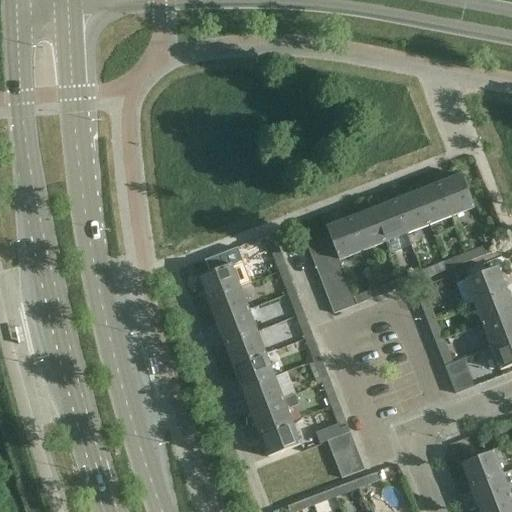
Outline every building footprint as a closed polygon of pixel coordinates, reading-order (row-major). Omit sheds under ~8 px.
[(463,176),(440,185),(452,218),(475,209),(463,176)] [(440,185),(418,193),(430,226),(452,218),(440,185)] [(407,235),(430,226),(418,193),(395,202),(407,235)] [(386,244),(407,235),(395,202),(373,211),(386,244)] [(363,253),(386,244),(373,211),(350,220),(363,253)] [(327,229),(331,239),(335,250),(340,261),(340,262),(363,253),(350,220),(327,229)] [(309,247),(313,259),(335,250),(331,239),(309,247)] [(470,262),(492,254),(489,246),(467,255),(470,262)] [(289,270),(280,247),(272,250),(281,274),(289,270)] [(313,259),(317,270),(340,261),(335,250),(313,259)] [(448,271),(470,262),(467,255),(445,264),(448,271)] [(344,273),(340,262),(340,261),(317,270),(322,281),(344,273)] [(448,271),(445,264),(422,273),(425,280),(448,271)] [(199,278),(208,301),(241,289),(232,266),(199,278)] [(459,284),(457,285),(466,308),(475,304),(508,291),(498,268),(468,280),(465,272),(456,276),(459,284)] [(297,293),(289,270),(281,274),(289,296),(297,293)] [(322,281),(326,293),(349,284),(344,273),(322,281)] [(403,288),(425,280),(422,273),(400,281),(403,288)] [(403,288),(400,281),(377,290),(380,297),(403,288)] [(326,293),(331,304),(353,295),(349,284),(326,293)] [(250,311),(241,289),(208,301),(217,324),(250,311)] [(357,306),(380,297),(377,290),(354,299),(357,306)] [(511,303),(508,291),(475,304),(484,326),(511,315),(511,303)] [(306,315),(297,293),(289,296),(298,318),(306,315)] [(353,295),(331,304),(335,315),(357,307),(357,306),(354,299),(353,295)] [(418,300),(427,323),(435,320),(426,297),(418,300)] [(259,333),(250,311),(217,324),(226,346),(259,333)] [(314,338),(306,315),(298,318),(306,341),(314,338)] [(511,341),(511,315),(484,326),(492,349),(511,341)] [(436,345),(444,342),(435,320),(427,323),(436,345)] [(226,346),(234,368),(267,356),(259,333),(226,346)] [(323,360),(314,338),(306,341),(315,363),(323,360)] [(511,341),(492,349),(501,372),(511,367),(511,341)] [(436,345),(445,367),(453,364),(444,342),(436,345)] [(234,368),(243,391),(276,378),(267,356),(234,368)] [(331,383),(323,360),(315,363),(323,386),(331,383)] [(464,360),(453,364),(445,367),(449,379),(468,371),(464,360)] [(243,391),(252,413),(285,400),(276,378),(243,391)] [(340,405),(331,383),(323,386),(332,408),(340,405)] [(252,413),(260,435),(293,423),(288,410),(296,407),(298,402),(296,396),(285,400),(252,413)] [(348,428),(340,405),(332,408),(340,431),(348,428)] [(302,446),(293,423),(260,435),(270,459),(302,446)] [(329,442),(333,454),(356,446),(351,434),(329,442)] [(333,454),(338,466),(361,458),(356,446),(333,454)] [(471,488),(504,475),(495,452),(462,465),(471,488)] [(338,466),(343,479),(365,471),(361,458),(338,466)] [(368,476),(374,489),(403,477),(398,464),(368,476)] [(471,488),(480,510),(511,497),(511,496),(504,475),(471,488)] [(333,490),(337,498),(359,489),(356,481),(333,490)] [(333,490),(311,498),(314,506),(337,498),(333,490)] [(511,511),(511,497),(480,510),(480,511),(511,511)] [(311,498),(287,508),(288,511),(299,511),(314,506),(311,498)]
